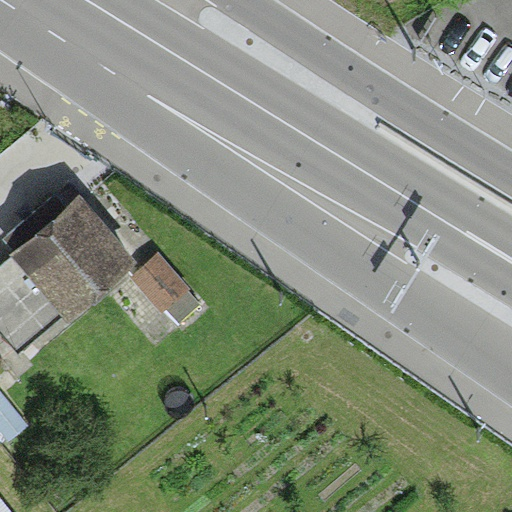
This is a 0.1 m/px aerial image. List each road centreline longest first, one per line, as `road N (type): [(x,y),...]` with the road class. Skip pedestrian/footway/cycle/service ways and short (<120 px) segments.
road 1 (primary): [(21,0),(80,68),(293,226),(511,367)]
road 2 (primary): [(511,254),(95,0)]
road 3 (primary): [(511,175),(239,0)]
